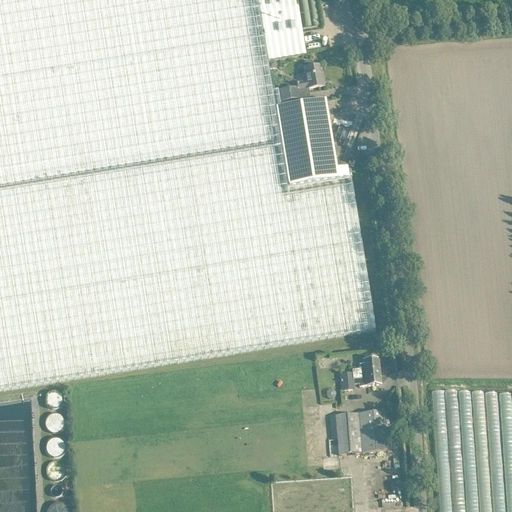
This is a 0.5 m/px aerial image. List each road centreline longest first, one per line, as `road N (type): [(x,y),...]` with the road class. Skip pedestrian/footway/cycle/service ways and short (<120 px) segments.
road 1 (unclassified): [(422,511),(401,300),(356,39)]
road 2 (unclassified): [(511,27),(356,39)]
